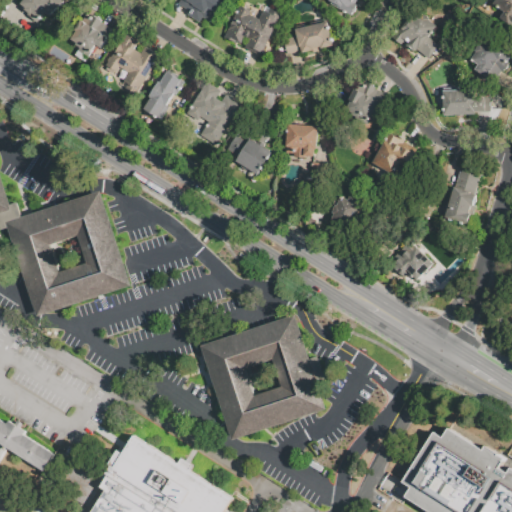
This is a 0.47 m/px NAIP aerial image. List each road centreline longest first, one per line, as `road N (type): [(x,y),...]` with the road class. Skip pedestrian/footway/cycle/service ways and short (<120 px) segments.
road 1 (residential): [(379,32),(369,53),(346,70),(302,85),(263,86),(243,82),(115,0),(379,32)]
road 2 (secondary): [(26,86),(55,118),(337,298),(369,301)]
road 3 (secondary): [(369,301),(136,147),(26,86)]
road 4 (residential): [(511,155),(433,133),(407,85),(369,53)]
road 5 (residential): [(480,285),(511,163)]
